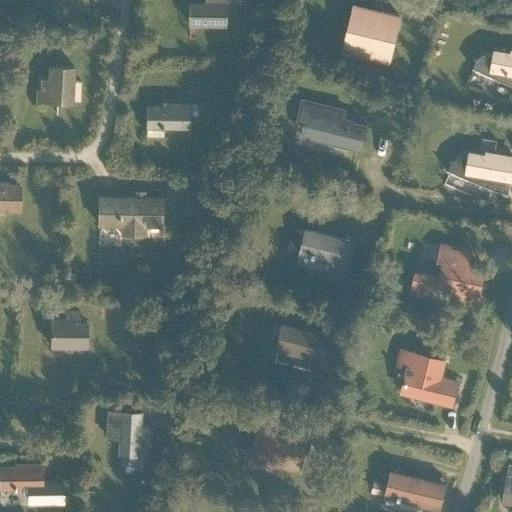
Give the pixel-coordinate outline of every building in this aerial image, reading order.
[(243,0),(204,0),(204,4),(188,4),(188,23),(224,24),(224,3),(239,4),(239,3),(244,3),(243,0)] [(358,10),(357,15),(353,14),(344,52),(389,63),(400,18),(380,13),(379,16),(358,10)] [(511,50),(511,53),(495,50),(494,55),(492,55),(490,55),(486,56),(485,57),(483,58),(481,59),(479,62),(478,63),(477,65),(477,66),(476,68),(471,66),(471,67),(511,85),(511,50)] [(73,81),(73,68),(49,66),(48,83),(46,83),(46,90),(37,90),(36,101),(72,103),(72,101),(68,101),(69,81),(73,81)] [(303,99),(298,118),(312,122),(308,137),(326,141),(361,150),(367,126),(350,122),(350,120),(344,118),(346,110),(303,99)] [(188,127),(188,104),(168,104),(168,107),(146,107),(146,127),(188,127)] [(511,170),(511,156),(486,152),(485,155),(470,152),(469,157),(466,157),(463,157),(461,158),(459,159),(457,160),(456,161),(454,163),(453,165),(452,168),(451,170),(446,168),(446,170),(508,195),(508,194),(504,192),(506,179),(510,180),(511,170)] [(0,209),(20,209),(20,184),(2,185),(2,182),(0,182),(0,209)] [(97,197),(97,225),(120,225),(120,233),(140,233),(140,225),(140,224),(160,224),(160,197),(143,197),(133,197),(97,197)] [(211,209),(208,221),(221,224),(224,211),(211,209)] [(306,229),(302,244),(290,240),(288,250),(300,253),(329,261),(326,273),(345,278),(355,242),(306,229)] [(436,259),(444,261),(440,278),(416,272),(411,292),(437,297),(439,286),(478,295),(484,270),(469,267),(472,252),(451,247),(452,245),(440,242),(436,259)] [(80,322),(80,310),(65,311),(64,319),(51,319),(51,346),(86,346),(86,322),(80,322)] [(324,324),(321,334),(283,325),(277,349),(312,357),(310,363),(329,368),(339,328),(324,324)] [(448,359),(400,347),(395,365),(406,368),(400,394),(453,407),(459,379),(444,375),(448,359)] [(148,400),(147,415),(161,416),(162,416),(163,401),(160,401),(148,400)] [(142,414),(109,412),(108,440),(121,440),(120,455),(150,457),(151,427),(142,427),(142,414)] [(308,451),(312,437),(285,431),(286,428),(259,422),(251,456),(275,461),(273,469),(274,470),(275,464),(301,470),(306,450),(308,451)] [(41,482),(40,464),(14,464),(14,467),(0,467),(0,487),(21,487),(21,492),(28,492),(28,501),(62,501),(62,482),(41,482)] [(511,465),(510,465),(503,501),(511,503),(511,465)] [(391,472),(386,495),(400,499),(401,494),(417,498),(416,503),(439,508),(445,485),(391,472)] [(374,481),(371,492),(385,495),(388,485),(374,481)]
